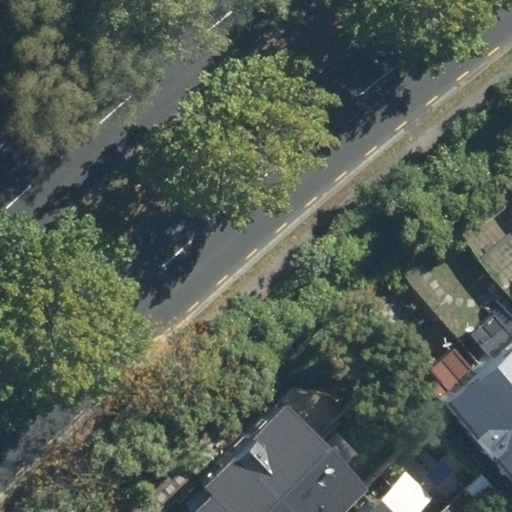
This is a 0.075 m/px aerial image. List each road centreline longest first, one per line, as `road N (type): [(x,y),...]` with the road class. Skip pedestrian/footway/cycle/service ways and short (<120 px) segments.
road 1 (primary): [(485,0),(402,59),(81,332),(0,413)]
road 2 (primary): [(0,210),(243,0)]
